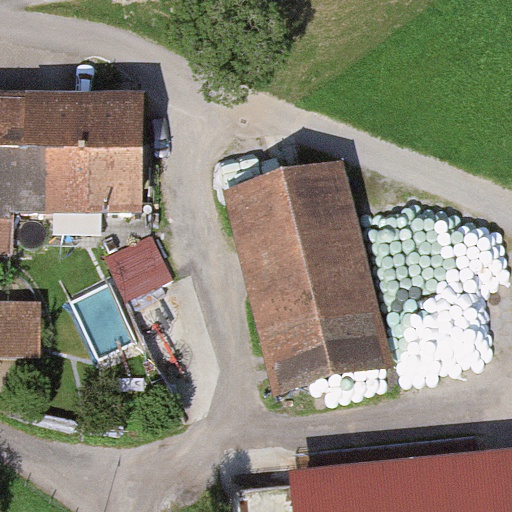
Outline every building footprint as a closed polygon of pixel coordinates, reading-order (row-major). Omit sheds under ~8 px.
[(17,227),(137,228),(138,117),(0,116),(0,277),(17,278),(17,227)] [(274,403),(391,374),(342,179),(225,208),(274,403)] [(116,260),(132,299),(179,279),(163,240),(116,260)] [(0,361),(48,362),(48,302),(0,302),(0,361)] [(511,511),(511,469),(292,494),(294,511),(511,511)]
